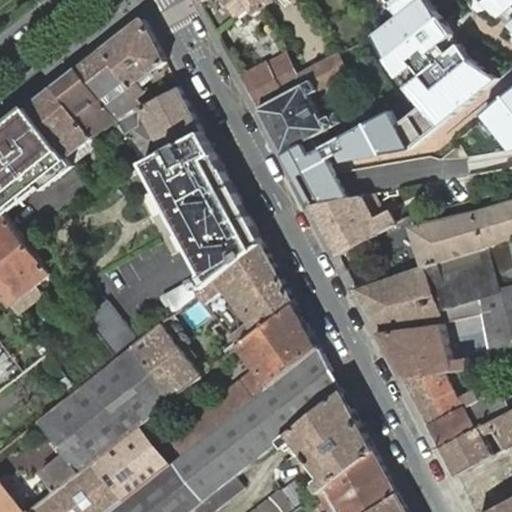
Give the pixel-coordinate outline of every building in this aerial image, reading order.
[(203,0),(205,3),(221,32),(240,17),(231,6),(238,0),(247,0),(253,7),(259,14),(265,9),(259,0),(203,0)] [(238,0),(231,6),(240,17),(253,7),(247,0),(238,0)] [(259,0),(265,9),(275,0),(259,0)] [(366,0),(387,29),(366,41),(398,92),(425,106),(402,125),(394,108),(311,151),(307,141),(287,155),(313,205),(354,197),(333,158),(344,153),(349,161),(414,148),(442,128),(506,76),(480,54),(441,0),(366,0)] [(511,0),(486,0),(511,22),(511,0)] [(144,19),(106,49),(142,95),(148,90),(142,81),(169,62),(146,20),(144,19)] [(106,49),(81,69),(118,119),(148,104),(142,95),(106,49)] [(288,53),(267,63),(285,95),(305,84),(300,75),(288,53)] [(285,152),(343,121),(338,112),(324,119),(312,96),(350,76),(340,55),(339,54),(300,75),(305,84),(285,95),(261,108),(285,152)] [(267,63),(244,76),(261,108),(285,95),(267,63)] [(81,69),(57,88),(95,138),(118,119),(81,69)] [(148,104),(118,119),(149,161),(159,156),(139,129),(151,123),(166,152),(206,130),(182,86),(148,104)] [(34,107),(52,131),(71,156),(95,138),(57,88),(33,106),(34,107)] [(511,89),(482,114),(509,149),(511,148),(511,89)] [(34,107),(0,134),(0,203),(8,214),(75,161),(71,156),(52,131),(34,107)] [(285,152),(286,153),(344,122),(343,121),(285,152)] [(149,161),(139,167),(152,191),(160,186),(201,262),(207,275),(196,280),(201,289),(206,287),(209,290),(266,243),(258,229),(206,130),(166,152),(159,156),(149,161)] [(341,256),(397,222),(392,212),(388,214),(376,193),(366,195),(354,197),(313,205),(341,256)] [(424,264),(511,237),(511,198),(481,207),(438,219),(411,226),(424,264)] [(0,284),(16,305),(40,287),(55,275),(23,234),(8,215),(0,221),(0,284)] [(511,237),(424,264),(359,289),(381,332),(445,320),(484,313),(489,347),(492,365),(511,362),(511,237)] [(266,243),(209,290),(203,295),(211,304),(227,291),(252,321),(236,335),(244,345),(298,302),(266,243)] [(164,305),(173,318),(199,297),(190,285),(164,305)] [(40,287),(16,305),(24,315),(48,296),(40,287)] [(89,317),(103,336),(121,359),(137,347),(142,343),(109,301),(89,317)] [(322,347),(298,302),(244,345),(271,378),(253,392),(244,380),(177,433),(185,443),(181,446),(186,453),(322,347)] [(445,320),(381,332),(406,377),(447,371),(492,365),(489,347),(467,350),(469,356),(464,356),(455,358),(452,347),(448,331),(445,320)] [(137,347),(177,399),(206,375),(165,324),(142,343),(137,347)] [(45,474),(59,491),(95,463),(135,431),(177,399),(137,347),(121,359),(82,390),(43,422),(69,455),(45,474)] [(345,390),(322,347),(186,453),(165,470),(130,498),(141,511),(193,511),(198,508),(239,476),(282,441),(345,390)] [(406,377),(432,426),(479,400),(478,398),(482,396),(479,389),(474,392),(474,390),(461,397),(447,371),(406,377)] [(499,389),(484,397),(495,420),(510,411),(505,401),(499,389)] [(351,401),(345,390),(282,441),(288,449),(291,453),(296,449),(322,482),(318,486),(323,492),(329,487),(376,449),(351,401)] [(432,426),(444,448),(495,420),(484,397),(479,400),(432,426)] [(444,448),(458,475),(497,454),(488,436),(496,431),(505,447),(511,442),(511,410),(510,411),(495,420),(444,448)] [(95,463),(125,502),(130,498),(165,470),(135,431),(95,463)] [(374,511),(401,494),(376,449),(329,487),(342,511),(374,511)] [(32,511),(112,511),(125,502),(95,463),(59,491),(38,508),(32,511)] [(0,474),(0,511),(32,511),(38,508),(32,500),(28,503),(3,472),(0,474)] [(239,476),(198,508),(200,511),(215,511),(247,487),(239,476)] [(298,479),(284,490),(300,510),(305,506),(315,499),(298,479)] [(256,511),(298,511),(300,510),(284,490),(256,511)] [(410,511),(401,494),(374,511),(410,511)] [(112,511),(141,511),(130,498),(125,502),(112,511)] [(511,511),(511,499),(488,511),(511,511)]
